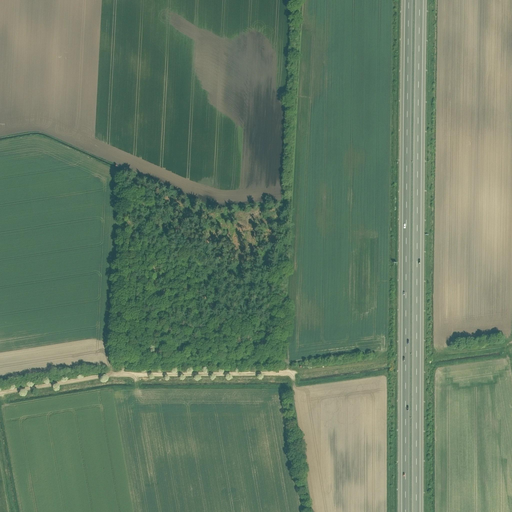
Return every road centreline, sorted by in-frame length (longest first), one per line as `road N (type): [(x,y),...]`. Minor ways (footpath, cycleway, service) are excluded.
road 1 (motorway): [(415,511),(420,0)]
road 2 (motorway): [(410,0),(406,511)]
road 3 (unclassified): [(0,392),(122,373),(290,373)]
